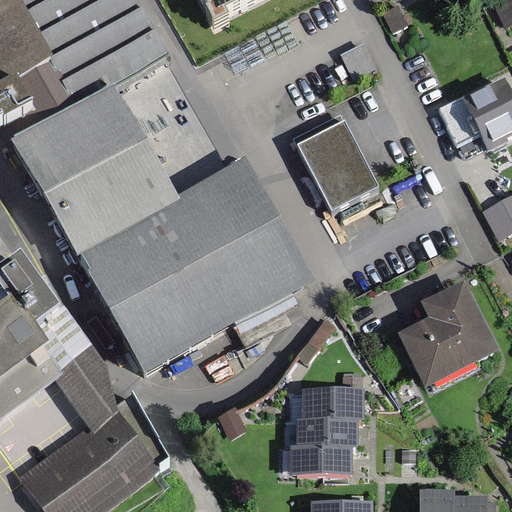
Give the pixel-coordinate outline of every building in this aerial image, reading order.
[(0,0),(0,124),(149,387),(323,289),(255,170),(190,207),(128,97),(181,67),(142,0),(0,0)] [(261,0),(200,0),(213,25),(261,0)] [(511,0),(497,8),(509,31),(511,29),(511,0)] [(399,12),(384,19),(392,36),(407,28),(399,12)] [(360,53),(346,59),(354,80),(368,74),(360,53)] [(511,142),(511,92),(511,90),(479,108),(472,95),(445,110),(464,146),(485,135),(495,152),(511,142)] [(345,125),(297,149),(333,217),(380,192),(345,125)] [(511,204),(500,211),(511,233),(511,204)] [(0,427),(65,378),(105,430),(29,487),(48,511),(107,511),(159,473),(122,424),(112,370),(30,259),(0,280),(0,298),(20,324),(0,338),(0,427)] [(473,292),(435,309),(443,327),(414,341),(436,390),(504,359),(473,292)] [(303,426),(358,427),(364,427),(364,397),(303,397),(303,426)] [(358,452),(358,427),(303,426),(297,426),(297,452),(353,452),(358,452)] [(352,481),(353,452),(297,452),(292,452),(292,480),(352,481)] [(454,511),(454,504),(454,498),(421,498),(420,511),(454,511)]
